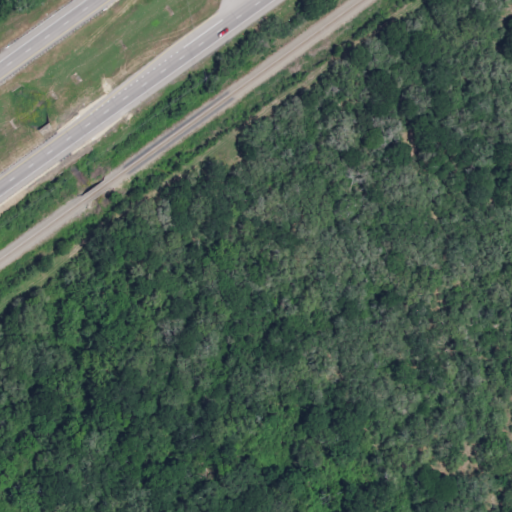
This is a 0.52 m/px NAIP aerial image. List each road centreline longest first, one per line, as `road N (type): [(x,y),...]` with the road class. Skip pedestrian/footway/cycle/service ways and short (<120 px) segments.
road 1 (trunk): [(0,195),(273,0)]
road 2 (trunk): [(102,0),(0,72)]
